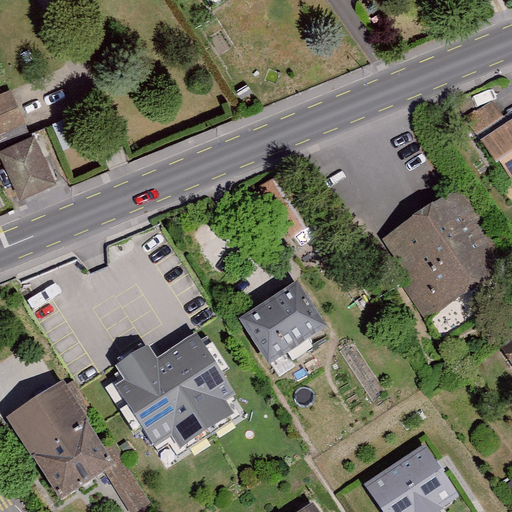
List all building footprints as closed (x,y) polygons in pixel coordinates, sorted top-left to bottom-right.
[(11,92),(0,96),(0,137),(27,126),(11,92)] [(472,123),(511,182),(511,123),(503,129),(491,111),(472,123)] [(37,138),(0,153),(0,154),(21,203),(58,187),(37,138)] [(511,262),(467,193),(385,245),(435,323),(511,273),(511,262)] [(59,282),(28,300),(56,347),(87,329),(59,282)] [(252,322),(282,367),(332,333),(303,288),(252,322)] [(104,422),(215,353),(185,304),(73,373),(104,422)] [(69,386),(12,422),(65,504),(122,468),(69,386)] [(372,492),(385,511),(439,511),(462,496),(431,451),(372,492)]
